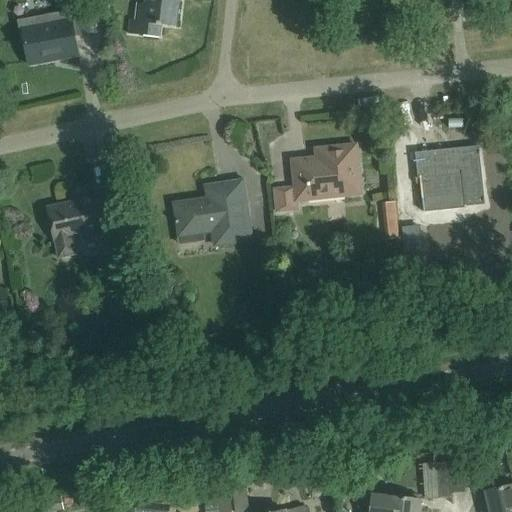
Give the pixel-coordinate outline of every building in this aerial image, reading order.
[(146,0),(146,4),(138,3),(136,21),(130,20),(129,34),(161,37),(162,25),(176,26),(178,0),(146,0)] [(71,20),(24,28),(30,64),(78,56),(74,37),(86,34),(82,9),(70,12),(71,20)] [(295,187),(274,189),(276,211),(297,210),(297,200),(361,195),(357,146),(337,148),(338,157),(293,161),(295,187)] [(418,177),(420,176),(422,198),(463,194),(464,205),(485,203),(479,147),(457,149),(458,157),(438,159),(437,151),(416,153),(418,177)] [(250,217),(245,179),(205,185),(207,197),(174,202),(180,245),(205,242),(204,233),(222,230),(225,246),(248,242),(245,217),(250,217)] [(47,208),(55,241),(58,259),(77,256),(73,237),(116,228),(108,193),(93,196),(93,198),(47,208)] [(251,273),(266,271),(264,255),(248,257),(251,273)] [(143,310),(155,308),(152,295),(141,297),(143,310)] [(0,302),(0,318),(9,318),(6,301),(0,302)] [(451,471),(453,494),(466,493),(464,469),(451,470),(452,471),(451,471)] [(453,494),(451,471),(437,472),(439,498),(453,497),(453,494)] [(217,485),(217,491),(218,511),(231,511),(230,490),(229,484),(217,485)] [(204,486),(205,492),(204,492),(205,511),(218,511),(217,491),(217,485),(204,486)] [(489,511),(511,511),(511,485),(485,492),(489,511)] [(418,511),(420,500),(390,497),(391,493),(367,491),(365,507),(372,508),(371,511),(418,511)] [(38,501),(39,511),(54,511),(64,510),(61,497),(38,501)]
